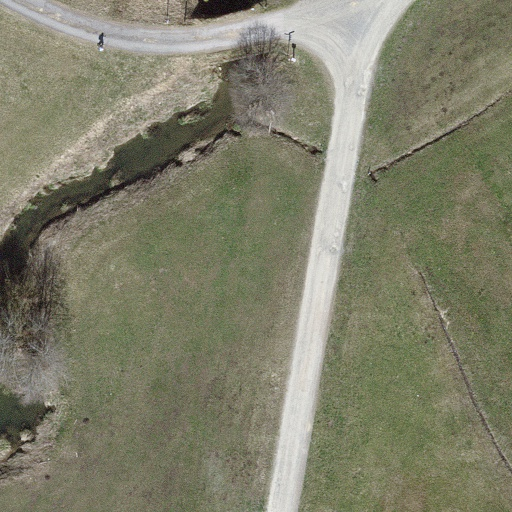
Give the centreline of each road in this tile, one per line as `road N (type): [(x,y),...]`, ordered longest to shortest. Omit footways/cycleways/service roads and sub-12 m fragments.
road 1 (track): [(284,511),(369,100),(341,19)]
road 2 (track): [(26,0),(152,48),(211,49),(341,19)]
